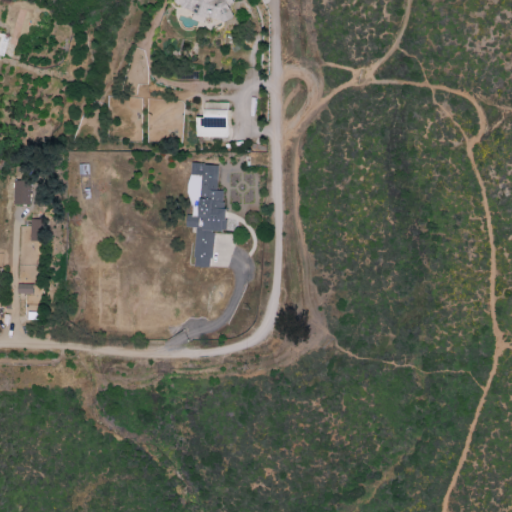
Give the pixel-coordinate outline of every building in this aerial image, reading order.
[(174,0),(173,5),(194,11),(192,19),(204,23),(206,15),(226,21),(232,0),(174,0)] [(228,137),(228,102),(204,102),(204,118),(196,118),(197,137),(228,137)] [(218,165),(191,163),(188,215),(187,215),(186,227),(195,227),(193,266),(211,267),(213,230),(223,231),(226,190),(217,190),(218,165)] [(29,181),(12,180),(12,204),(29,204),(29,181)] [(43,241),(44,219),(30,219),(29,241),(43,241)] [(33,294),(33,284),(17,284),(17,293),(33,294)]
